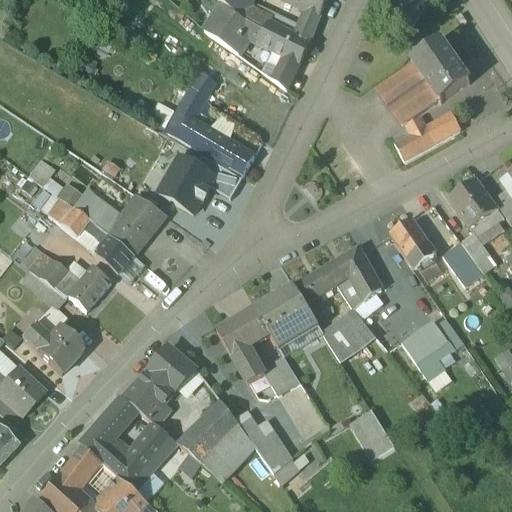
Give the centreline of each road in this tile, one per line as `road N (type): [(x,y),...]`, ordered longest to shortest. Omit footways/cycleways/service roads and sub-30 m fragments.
road 1 (residential): [(241,263),(164,319),(0,502)]
road 2 (residential): [(241,263),(511,134)]
road 3 (residential): [(358,0),(241,263)]
